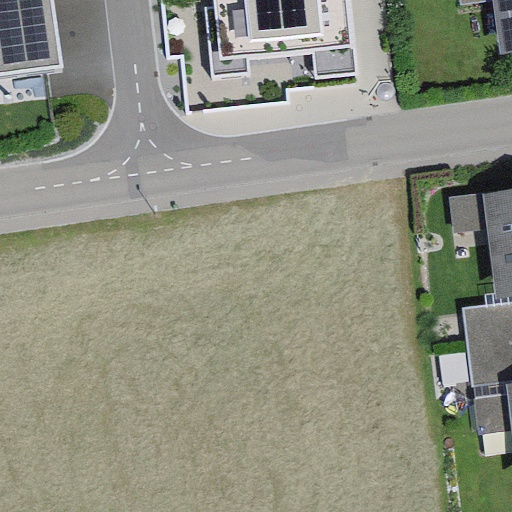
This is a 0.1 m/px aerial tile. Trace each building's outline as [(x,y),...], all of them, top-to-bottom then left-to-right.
[(0,0),(0,88),(64,81),(54,0),(0,0)] [(213,0),(221,75),(364,61),(358,0),(213,0)] [(494,0),(457,0),(459,12),(495,7),(494,0)] [(511,0),(494,0),(495,7),(503,63),(511,61),(511,0)] [(458,237),(489,233),(486,206),(486,205),(485,200),(454,205),(458,237)] [(511,306),(511,201),(486,205),(486,206),(489,233),(499,309),(511,306)] [(511,311),(466,317),(471,356),(511,350),(511,311)] [(476,395),(511,390),(511,350),(471,356),(476,395)] [(511,434),(511,404),(511,400),(477,405),(482,438),(511,434)]
